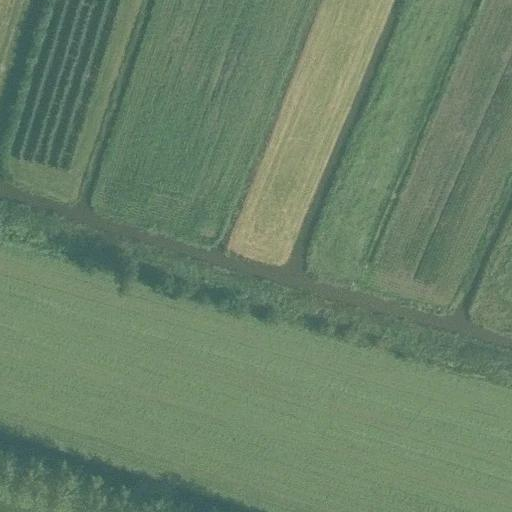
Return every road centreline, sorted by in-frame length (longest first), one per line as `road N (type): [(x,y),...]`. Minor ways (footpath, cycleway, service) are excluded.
road 1 (track): [(511,366),(21,221)]
road 2 (track): [(140,511),(0,467)]
